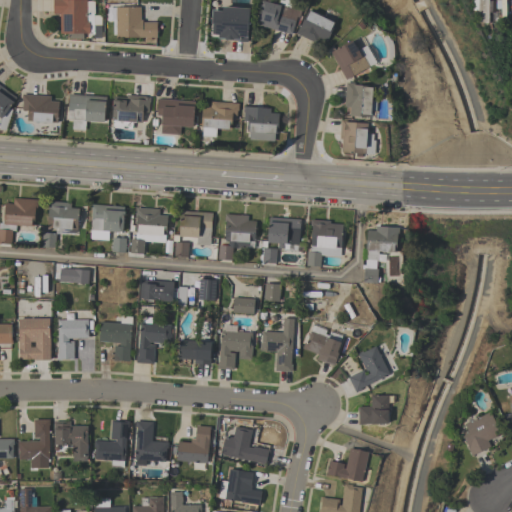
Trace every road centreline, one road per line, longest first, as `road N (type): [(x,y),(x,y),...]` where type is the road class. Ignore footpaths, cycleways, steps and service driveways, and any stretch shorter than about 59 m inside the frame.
road 1 (residential): [(0,391),(313,406)]
road 2 (residential): [(31,56),(306,82)]
road 3 (secondary): [(0,160),(220,175)]
road 4 (secondary): [(302,181),(452,192)]
